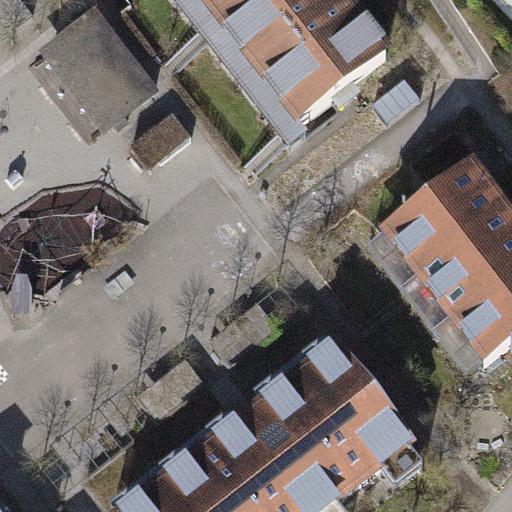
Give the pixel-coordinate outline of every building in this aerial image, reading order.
[(154,0),(218,77),(312,0),(154,0)] [(312,0),(218,77),(283,156),(409,53),(365,0),(312,0)] [(367,264),(404,310),(510,226),(473,179),(367,264)] [(101,276),(100,214),(5,215),(6,278),(101,276)] [(404,310),(442,358),(511,301),(511,228),(510,226),(404,310)] [(511,301),(442,358),(479,404),(511,378),(511,301)] [(319,366),(131,511),(373,511),(411,483),(319,366)]
